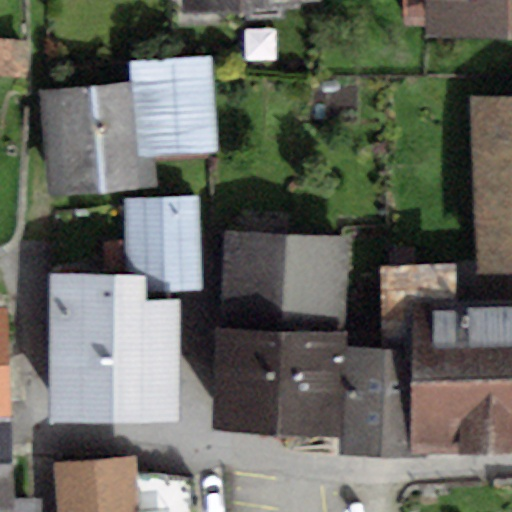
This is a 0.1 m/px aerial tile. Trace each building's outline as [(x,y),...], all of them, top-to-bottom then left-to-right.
[(511,0),(432,0),(433,30),(511,29),(511,0)] [(30,54),(0,51),(0,84),(28,87),(30,54)] [(128,95),(46,103),(56,203),(154,193),(152,165),(216,159),(206,66),(126,74),(128,95)] [(511,100),(467,102),(473,274),(511,272),(511,100)] [(199,197),(125,198),(126,274),(146,274),(146,291),(200,290),(199,197)] [(349,243),(230,237),(225,321),(345,328),(349,243)] [(126,274),(49,275),(50,422),(179,421),(178,298),(146,299),(146,291),(146,274),(126,274)] [(425,335),(408,336),(410,452),(511,449),(511,311),(425,313),(425,335)] [(345,335),(216,333),(214,427),(344,429),(345,335)] [(403,350),(348,349),(344,450),(400,452),(403,350)] [(7,431),(0,431),(0,510),(13,510),(7,431)] [(139,511),(137,465),(58,470),(60,511),(139,511)]
